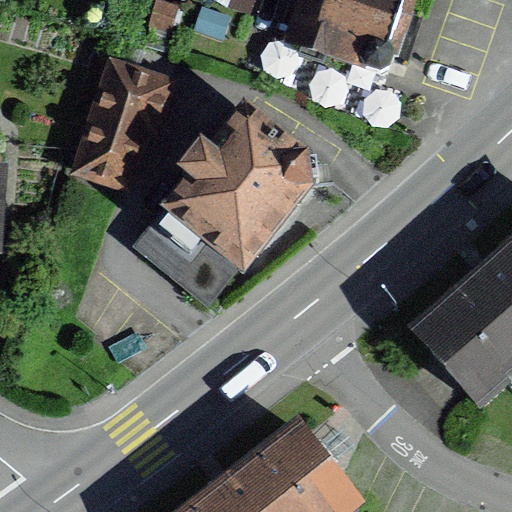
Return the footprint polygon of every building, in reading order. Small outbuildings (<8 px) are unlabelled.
[(417,0),(302,0),(286,47),(389,82),(417,0)] [(168,90),(114,73),(81,173),(128,188),(145,133),(153,136),(168,90)] [(306,164),(247,117),(139,250),(207,304),(235,268),(243,276),(310,192),(306,164)] [(511,264),(426,342),(496,420),(511,405),(511,264)] [(359,511),(362,510),(298,432),(200,511),(359,511)]
